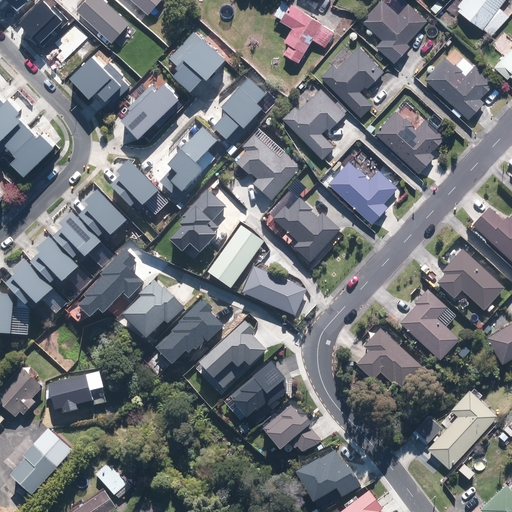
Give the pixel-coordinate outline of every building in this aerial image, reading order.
[(4,0),(5,1),(5,0),(9,0),(20,10),(30,0),(4,0)] [(87,0),(78,11),(113,43),(132,23),(106,0),(87,0)] [(133,0),(150,14),(162,0),(133,0)] [(382,0),(381,0),(363,20),(384,39),(377,46),(397,63),(411,47),(408,43),(429,20),(409,3),(399,14),(382,0)] [(460,9),(484,28),(505,0),(463,0),(459,5),(462,7),(460,9)] [(42,1),(19,24),(40,44),(63,21),(42,1)] [(289,4),(288,5),(281,1),(273,14),(280,19),(279,20),(291,27),(283,40),(289,44),(284,52),(297,61),(312,39),(323,46),(332,32),(319,24),(320,23),(289,4)] [(434,13),(442,6),(437,1),(429,8),(434,13)] [(485,28),(493,35),(511,16),(503,8),(485,28)] [(206,81),(226,58),(195,31),(168,61),(175,67),(169,75),(189,93),(203,78),(206,81)] [(334,64),(322,76),(362,117),(374,105),(362,92),(368,86),(370,88),(385,72),(360,47),(338,68),(334,64)] [(508,77),(511,80),(511,47),(492,68),(505,81),(508,77)] [(446,55),(425,77),(467,118),(484,100),(481,98),(496,83),(477,64),(466,75),(446,55)] [(103,69),(92,57),(70,78),(89,99),(96,92),(109,106),(131,86),(109,63),(103,69)] [(261,95),(245,78),(217,104),(222,110),(209,122),(226,140),(257,111),(251,105),(261,95)] [(155,92),(150,86),(126,107),(130,112),(121,120),(138,139),(152,127),(154,129),(173,112),(170,108),(179,100),(164,84),(155,92)] [(296,106),(284,118),(325,159),(337,148),(323,134),(329,128),(330,129),(347,114),(322,89),(300,110),(296,106)] [(0,96),(0,131),(12,143),(30,126),(17,114),(22,109),(10,97),(6,102),(0,96)] [(398,109),(376,131),(418,172),(436,154),(433,151),(448,137),(429,118),(418,129),(398,109)] [(27,172),(57,144),(45,132),(40,137),(30,126),(12,143),(22,154),(16,160),(27,172)] [(220,143),(205,129),(171,165),(174,168),(161,182),(180,199),(206,171),(199,165),(220,143)] [(273,201),(303,168),(286,153),(282,158),(256,135),(245,149),(249,152),(238,164),(250,175),(252,173),(260,180),(255,185),(273,201)] [(155,185),(129,159),(113,175),(114,177),(100,191),(124,215),(155,185)] [(350,161),(328,182),(370,224),(388,206),(385,203),(399,188),(380,169),(369,180),(350,161)] [(329,192),(319,183),(313,189),(323,199),(329,192)] [(0,203),(8,195),(0,186),(0,203)] [(224,205),(206,188),(175,219),(178,223),(163,237),(178,251),(186,244),(195,253),(221,227),(211,218),(224,205)] [(99,241),(124,215),(100,191),(98,189),(81,207),(82,208),(74,216),(99,241)] [(312,264),(343,231),(325,214),(320,219),(312,211),(313,210),(301,199),(290,210),(287,207),(275,220),(301,244),(296,249),(312,264)] [(473,228),(511,263),(511,217),(505,225),(489,211),(473,228)] [(78,262),(99,241),(74,216),(70,212),(56,227),(61,231),(54,238),(78,262)] [(260,241),(236,225),(205,270),(229,286),(260,241)] [(52,288),(78,262),(54,238),(50,234),(36,249),(38,252),(27,263),(52,288)] [(87,297),(78,306),(90,317),(98,308),(103,313),(123,293),(128,298),(143,282),(130,270),(139,261),(125,248),(101,274),(102,276),(84,295),(87,297)] [(505,288),(463,249),(442,272),(445,274),(437,282),(455,299),(463,291),(484,311),(505,288)] [(0,287),(27,314),(52,288),(27,263),(23,259),(8,273),(10,276),(0,286),(0,287)] [(249,265),(237,292),(290,315),(302,288),(249,265)] [(180,311),(153,280),(132,298),(134,300),(118,315),(141,341),(158,327),(160,329),(180,311)] [(5,294),(0,293),(0,335),(9,335),(11,299),(5,294)] [(401,326),(439,361),(458,341),(435,319),(444,309),(427,293),(415,305),(418,307),(401,326)] [(172,331),(156,347),(172,363),(185,350),(189,354),(205,338),(208,341),(226,323),(202,298),(170,330),(172,331)] [(245,320),(199,362),(223,389),(266,350),(251,335),(255,331),(245,320)] [(511,323),(488,337),(504,364),(511,359),(511,323)] [(423,367),(381,328),(365,345),(370,350),(357,364),(375,380),(382,372),(395,384),(397,382),(404,388),(423,367)] [(271,359),(229,394),(247,416),(265,401),(272,409),(279,403),(277,400),(287,392),(280,383),(286,378),(271,359)] [(0,405),(13,417),(18,411),(22,415),(32,404),(28,400),(40,388),(20,370),(0,391),(0,405)] [(97,374),(48,386),(54,410),(61,408),(62,414),(75,411),(74,406),(92,401),(89,391),(101,388),(97,374)] [(450,470),(499,417),(470,390),(452,410),(458,416),(428,449),(450,470)] [(314,423),(293,398),(262,424),(282,448),(291,441),(297,448),(300,445),(304,451),(319,443),(323,440),(311,425),(314,423)] [(430,442),(443,428),(430,416),(417,430),(430,442)] [(15,474),(36,494),(77,449),(53,427),(28,455),(30,457),(15,474)] [(357,492),(335,451),(294,473),(311,503),(332,492),(337,502),(357,492)] [(492,462),(484,455),(468,474),(476,481),(492,462)] [(108,465),(95,477),(113,496),(125,486),(108,465)] [(511,511),(511,494),(505,487),(481,510),(482,511),(511,511)] [(72,511),(108,511),(114,509),(102,492),(72,511)] [(455,495),(459,501),(464,498),(459,492),(455,495)] [(379,511),(366,493),(339,511),(379,511)]
